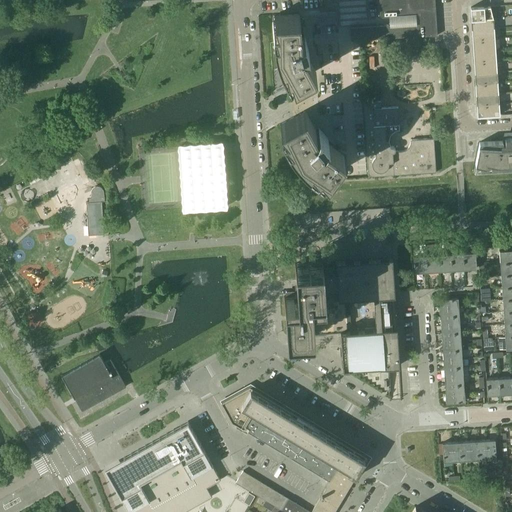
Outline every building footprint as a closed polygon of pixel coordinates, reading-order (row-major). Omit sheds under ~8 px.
[(437,35),(436,17),(434,0),(414,0),(416,15),(416,23),(377,26),(377,39),(414,37),(417,36),(417,37),(437,35)] [(416,15),(414,0),(378,0),(380,15),(382,17),(416,15)] [(490,6),(483,6),(470,7),(471,18),(492,17),(490,6)] [(320,11),(320,22),(336,22),(336,11),(320,11)] [(308,49),(304,36),(299,40),(297,41),(296,37),(300,37),(299,15),(299,14),(274,15),(277,26),(274,26),(277,37),(273,37),(274,40),(274,42),(275,46),(276,50),(276,52),(278,56),(279,59),(280,62),(281,65),(285,63),(288,74),(290,72),(293,83),(308,75),(315,71),(305,51),(301,53),(300,49),(302,49),(308,49)] [(492,17),(471,18),(472,29),(493,28),(492,17)] [(493,28),(472,29),(472,40),(494,39),(493,28)] [(494,39),(472,40),(473,51),(495,49),(494,39)] [(495,49),(473,51),(474,61),(495,60),(495,49)] [(495,60),(474,61),(474,72),(496,71),(495,60)] [(496,71),(474,72),(475,83),(497,82),(496,71)] [(497,82),(475,83),(476,94),(497,93),(497,82)] [(497,93),(476,94),(477,105),(498,103),(497,93)] [(436,172),(435,157),(433,138),(410,139),(410,141),(410,142),(410,143),(409,144),(409,146),(408,147),(407,148),(406,149),(404,150),(403,150),(402,151),(401,151),(400,151),(398,151),(397,151),(396,151),(395,150),(395,149),(395,148),(394,147),(393,146),(392,146),(391,146),(390,145),(390,144),(389,143),(389,142),(389,140),(389,139),(389,138),(390,137),(390,135),(391,134),(392,133),(393,132),(394,131),(396,131),(397,130),(398,130),(399,130),(399,125),(398,107),(381,108),(380,101),(363,102),(367,176),(385,175),(385,172),(393,172),(393,175),(436,172)] [(498,103),(477,105),(477,116),(499,115),(498,103)] [(305,110),(298,114),(280,124),(283,128),(281,130),(283,135),(284,138),(286,140),(287,143),(289,145),(292,149),(294,153),(296,155),(300,159),(301,161),(305,164),(308,167),(311,164),(318,172),(320,170),(327,178),(344,155),(344,154),(343,154),(326,141),(323,145),(320,142),(322,141),(328,139),(318,128),(316,134),(314,135),(311,132),(316,130),(305,110)] [(511,133),(510,133),(510,136),(504,138),(505,146),(504,146),(504,147),(501,147),(502,140),(479,142),(474,169),(479,169),(511,167),(511,133)] [(90,197),(90,198),(91,198),(91,202),(86,202),(86,203),(88,235),(104,234),(101,202),(102,202),(102,201),(104,201),(104,197),(104,196),(104,192),(103,189),(101,187),(99,186),(97,186),(94,186),(92,188),(91,190),(91,193),(91,197),(90,197)] [(511,249),(499,250),(500,263),(511,261),(511,249)] [(475,252),(463,253),(464,269),(476,268),(475,252)] [(463,253),(450,254),(451,270),(464,269),(463,253)] [(438,254),(426,255),(427,271),(439,271),(438,254)] [(450,254),(438,254),(439,271),(451,270),(450,254)] [(426,255),(413,256),(414,272),(427,271),(426,255)] [(395,298),(392,257),(336,261),(335,259),(322,260),(322,262),(320,262),(320,260),(309,261),(309,263),(307,263),(307,261),(296,262),(296,263),(294,264),(297,295),(284,296),(286,335),(288,335),(288,337),(299,336),(299,334),(301,334),(301,336),(312,335),(312,333),(314,333),(314,335),(325,334),(325,332),(340,331),(342,369),(388,366),(390,399),(396,399),(401,399),(399,365),(396,328),(395,298)] [(511,261),(500,263),(501,275),(511,274),(511,261)] [(511,274),(501,275),(501,287),(511,286),(511,274)] [(511,286),(501,287),(502,299),(511,298),(511,286)] [(457,297),(439,299),(439,307),(458,306),(457,297)] [(511,298),(502,299),(503,312),(511,311),(511,298)] [(458,306),(439,307),(440,316),(459,315),(458,306)] [(511,311),(503,312),(504,324),(511,323),(511,311)] [(459,315),(440,316),(441,324),(459,323),(459,315)] [(459,323),(441,324),(441,333),(460,332),(459,323)] [(460,332),(441,333),(442,341),(460,340),(460,332)] [(460,340),(442,341),(442,350),(461,349),(460,340)] [(461,349),(442,350),(443,359),(461,358),(461,349)] [(99,354),(61,375),(73,395),(81,411),(112,394),(125,386),(110,359),(104,362),(99,354)] [(461,358),(443,359),(443,367),(462,366),(461,358)] [(462,366),(443,367),(444,375),(462,374),(462,366)] [(462,374),(444,375),(444,385),(463,384),(462,374)] [(511,377),(499,378),(500,394),(511,393),(511,377)] [(499,378),(486,378),(487,395),(500,394),(499,378)] [(463,384),(444,385),(445,394),(464,392),(463,384)] [(334,440),(330,438),(326,435),(327,434),(320,429),(312,425),(311,427),(308,424),(303,422),(304,420),(297,416),(290,411),(288,413),(285,411),(280,408),(281,406),(274,402),(267,397),(266,399),(262,397),(258,394),(259,392),(250,387),(221,403),(232,422),(237,425),(242,429),(247,432),(254,435),(265,442),(277,449),(288,456),(299,463),(311,470),(322,477),(329,481),(346,492),(358,473),(362,466),(367,458),(358,452),(357,454),(348,449),(350,447),(343,443),(335,438),(334,440)] [(464,392),(445,394),(446,402),(464,401),(464,392)] [(127,465),(108,475),(112,482),(128,511),(183,511),(184,511),(212,496),(207,487),(220,479),(212,465),(187,421),(123,457),(127,465)] [(494,439),(486,440),(487,458),(496,458),(494,439)] [(477,440),(468,441),(469,459),(478,459),(477,440)] [(486,440),(477,440),(478,459),(487,458),(486,440)] [(460,441),(451,442),(453,460),(461,460),(460,441)] [(468,441),(460,441),(461,460),(469,459),(468,441)] [(443,461),(453,460),(451,442),(442,442),(443,461)] [(242,486),(249,474),(243,471),(236,482),(242,486)] [(247,489),(254,478),(249,474),(242,486),(247,489)] [(253,493),(260,481),(254,478),(247,489),(253,493)] [(259,496),(266,484),(260,481),(253,493),(257,495),(259,496)] [(285,511),(333,511),(337,506),(335,505),(340,498),(342,499),(346,492),(329,481),(311,511),(288,498),(281,509),(285,511)] [(264,499),(271,488),(266,484),(259,496),(264,499)] [(270,503),(276,491),(271,488),(264,499),(270,503)] [(275,506),(282,494),(276,491),(270,503),(275,506)] [(248,492),(243,501),(249,505),(254,496),(248,492)] [(281,509),(288,498),(287,498),(282,494),(275,506),(281,509)] [(271,511),(284,511),(274,506),(266,501),(263,506),(271,511)]
